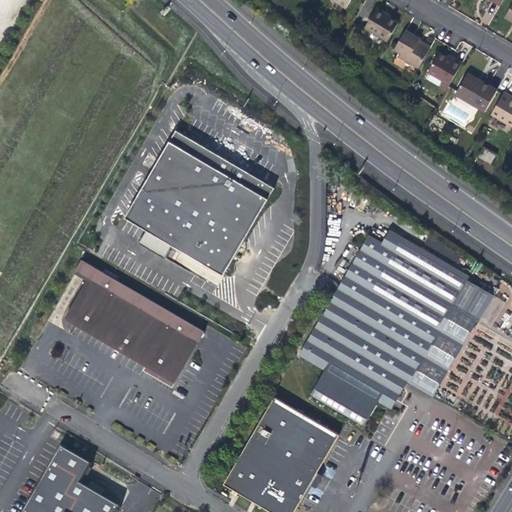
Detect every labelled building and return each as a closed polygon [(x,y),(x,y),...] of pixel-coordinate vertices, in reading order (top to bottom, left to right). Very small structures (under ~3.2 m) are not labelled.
[(398,23),(389,18),(385,15),(386,13),(375,7),(363,27),(387,42),(398,23)] [(418,68),(429,48),(418,42),(419,39),(409,33),(404,31),(393,49),(400,53),(398,56),(418,68)] [(461,63),(452,58),(451,60),(447,57),(438,52),(426,73),(441,82),(437,88),(443,92),(448,85),(461,63)] [(467,73),(465,76),(479,84),(481,81),(478,79),(467,73)] [(479,84),(465,76),(454,94),(484,111),(497,90),(481,81),(479,84)] [(511,96),(505,93),(492,114),(511,126),(511,125),(511,100),(509,99),(511,96)] [(274,187),(176,130),(125,218),(223,275),(274,187)] [(492,164),(496,153),(483,148),(478,158),(492,164)] [(367,235),(343,276),(421,323),(434,331),(413,367),(404,382),(431,397),(491,296),(385,233),(380,242),(367,235)] [(205,330),(82,259),(75,272),(88,280),(67,316),(177,379),(205,330)] [(421,323),(343,276),(297,355),(323,370),(308,394),(361,426),(376,401),(382,405),(391,390),(397,394),(404,382),(413,367),(434,331),(421,323)] [(490,329),(505,301),(493,295),(479,323),(490,329)] [(393,401),(397,394),(391,390),(382,405),(388,408),(393,401)] [(273,400),(248,444),(314,479),(338,436),(273,400)] [(248,444),(224,484),(272,511),(295,511),(303,499),(314,479),(248,444)] [(91,463),(60,445),(21,511),(115,511),(120,505),(80,482),(91,463)]
